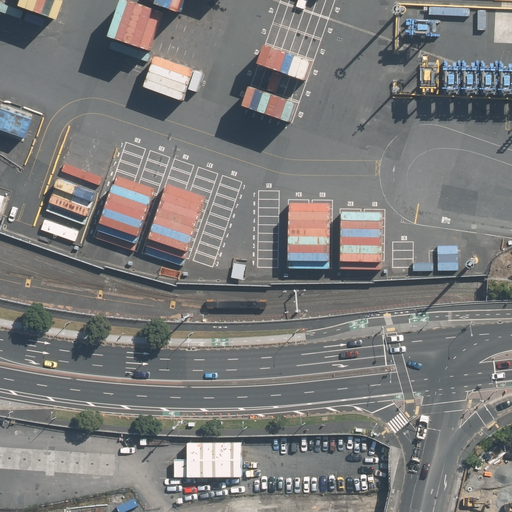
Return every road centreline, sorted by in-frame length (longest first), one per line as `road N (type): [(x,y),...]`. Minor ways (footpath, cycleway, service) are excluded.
road 1 (primary): [(0,338),(98,356),(207,363),(452,340)]
road 2 (primary): [(354,391),(174,399),(0,378)]
road 3 (trunk): [(425,502),(405,432),(383,405),(354,391)]
